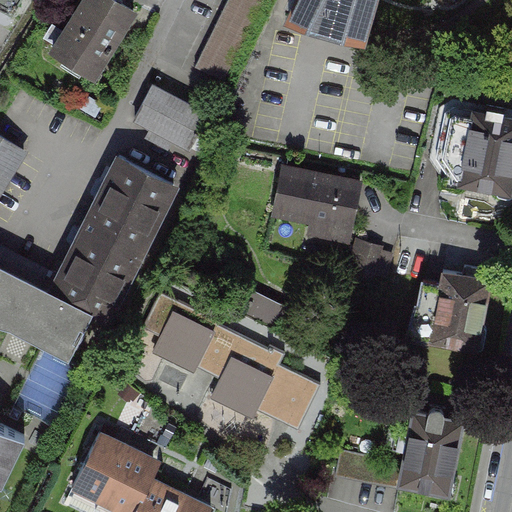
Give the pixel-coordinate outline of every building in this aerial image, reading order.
[(103,87),(143,13),(118,0),(83,0),(52,59),(103,87)] [(232,78),(267,0),(225,0),(197,62),(232,78)] [(296,0),(288,16),(364,38),(367,27),(374,0),(296,0)] [(209,115),(153,85),(132,124),(188,154),(209,115)] [(511,117),(504,116),(505,108),(487,104),(486,112),(476,110),(478,103),(453,98),(440,107),(430,158),(442,175),(440,183),(442,187),(458,191),(462,188),(463,181),(500,189),(499,196),(509,198),(511,197),(511,196),(511,117)] [(0,189),(24,150),(0,135),(0,189)] [(106,318),(174,185),(120,157),(52,291),(88,309),(106,318)] [(364,183),(286,165),(274,217),(353,234),(364,183)] [(360,234),(350,266),(386,278),(397,245),(360,234)] [(52,291),(0,263),(0,315),(67,350),(88,309),(52,291)] [(492,279),(444,270),(442,282),(424,279),(407,333),(479,348),(482,348),(483,348),(484,346),(488,328),(487,326),(485,325),(482,324),(492,279)] [(216,384),(211,396),(294,436),(319,386),(236,346),(243,332),(172,297),(146,351),(216,384)] [(466,425),(416,414),(400,492),(450,502),(466,425)] [(63,487),(95,502),(122,444),(91,429),(63,487)] [(0,493),(1,494),(22,449),(0,438),(0,493)] [(95,502),(116,511),(128,511),(154,459),(122,444),(95,502)] [(395,459),(341,448),(336,475),(389,486),(395,459)] [(170,511),(178,497),(144,481),(129,511),(170,511)] [(212,511),(178,497),(170,511),(212,511)]
